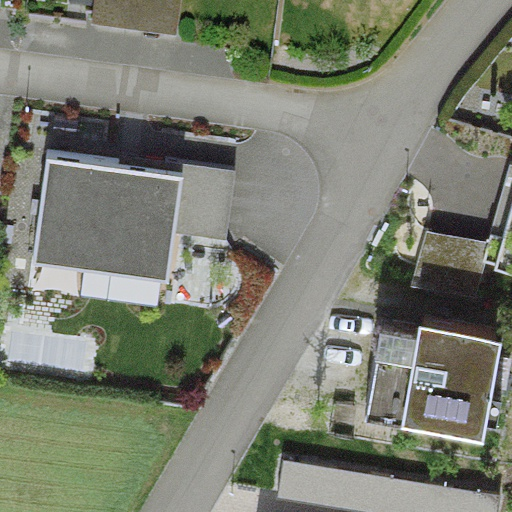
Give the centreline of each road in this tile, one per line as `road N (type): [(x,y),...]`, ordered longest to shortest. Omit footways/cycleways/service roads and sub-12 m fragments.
road 1 (residential): [(175,511),(392,141)]
road 2 (residential): [(0,75),(331,121),(392,141)]
road 3 (residential): [(392,141),(506,0)]
